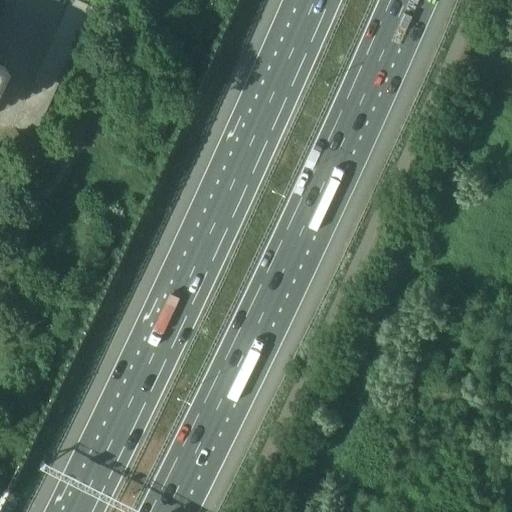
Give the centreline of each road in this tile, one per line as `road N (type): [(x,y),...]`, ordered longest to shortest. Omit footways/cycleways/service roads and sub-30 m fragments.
road 1 (motorway): [(163,511),(405,0)]
road 2 (motorway): [(313,0),(76,511)]
